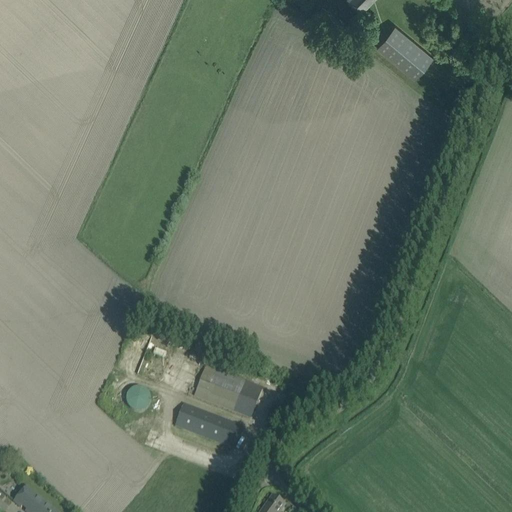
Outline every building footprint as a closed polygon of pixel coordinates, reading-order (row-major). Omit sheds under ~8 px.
[(347,0),(361,13),(373,0),(347,0)] [(322,7),(318,15),(329,20),(332,12),(322,7)] [(415,79),(433,57),(395,25),(377,47),(415,79)] [(139,374),(158,380),(170,344),(151,338),(139,374)] [(188,394),(241,415),(250,418),(262,388),(199,364),(188,394)] [(128,406),(129,408),(131,410),(133,411),(135,412),(138,412),(140,412),(142,412),(145,411),(147,409),(148,407),(150,405),(150,403),(151,401),(151,398),(150,396),(149,394),(148,392),(146,390),(144,389),(142,388),(139,388),(137,388),(135,388),(133,389),(131,391),(129,392),(128,394),(127,397),(126,399),(126,401),(127,404),(128,406)] [(240,426),(231,423),(184,404),(175,427),(231,449),(240,426)] [(25,511),(56,511),(27,487),(14,502),(21,508),(23,506),(27,510),(25,511)] [(273,497),(261,511),(280,511),(285,505),(273,497)]
